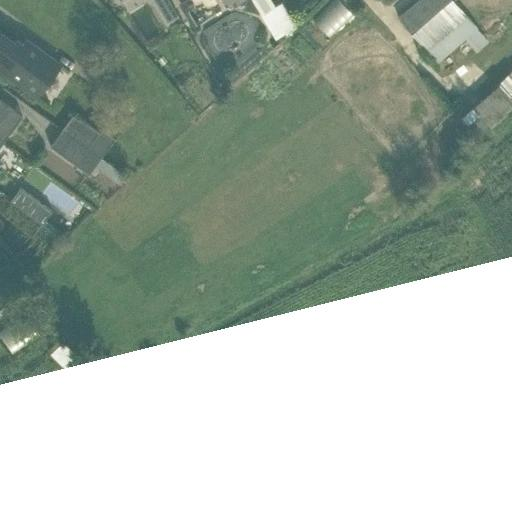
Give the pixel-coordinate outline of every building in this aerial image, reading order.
[(322,0),(307,11),(321,31),(343,14),(332,0),(322,0)] [(470,0),(411,0),(399,11),(426,43),(473,3),(470,0)] [(0,69),(35,95),(56,65),(0,25),(0,69)] [(479,114),(511,84),(511,52),(463,96),(479,114)] [(0,94),(0,113),(9,102),(0,94)] [(465,99),(450,106),(456,116),(470,109),(465,99)] [(79,102),(53,138),(89,165),(116,130),(79,102)] [(13,192),(44,216),(56,200),(25,177),(13,192)] [(0,318),(0,348),(0,349),(32,333),(21,309),(0,318)] [(52,331),(38,343),(73,381),(87,369),(52,331)]
